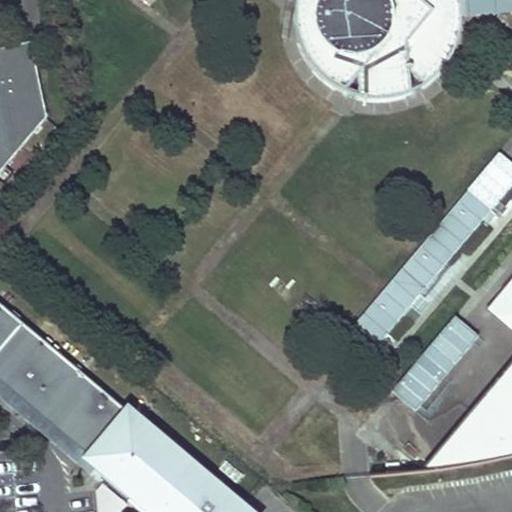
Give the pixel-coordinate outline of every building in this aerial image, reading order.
[(294,0),(293,5),(291,20),(294,40),(298,52),(307,65),(312,72),(321,81),(343,95),(358,79),(359,100),(367,102),(375,102),(386,101),(403,98),(411,95),(410,73),(425,86),(434,79),(441,73),(448,63),(453,53),(458,36),(461,20),(461,6),(459,0),(294,0)] [(32,41),(0,48),(0,175),(48,113),(32,41)] [(511,286),(499,301),(511,312),(511,379),(436,470),(452,470),(479,464),(508,458),(511,457),(511,286)] [(232,501),(0,305),(0,387),(144,509),(146,510),(228,507),(232,501)] [(0,401),(130,511),(141,511),(144,509),(0,387),(0,401)] [(245,511),(232,501),(228,507),(146,510),(144,509),(141,511),(245,511)]
